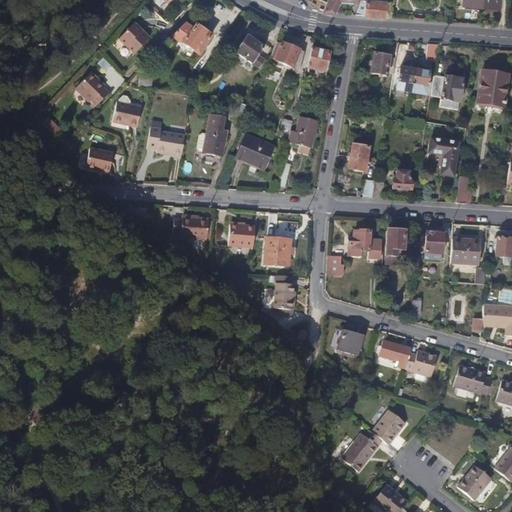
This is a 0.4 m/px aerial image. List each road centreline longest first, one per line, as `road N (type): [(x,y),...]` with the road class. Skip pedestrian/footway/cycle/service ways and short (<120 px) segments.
road 1 (track): [(315,290),(316,346),(304,352),(88,192)]
road 2 (residential): [(511,358),(320,303),(321,204)]
road 3 (residential): [(321,204),(57,191)]
road 4 (residential): [(511,217),(321,204)]
road 5 (residential): [(321,204),(351,24)]
road 6 (track): [(58,511),(0,341)]
road 7 (track): [(0,121),(125,0)]
road 8 (secondary): [(511,37),(351,24)]
